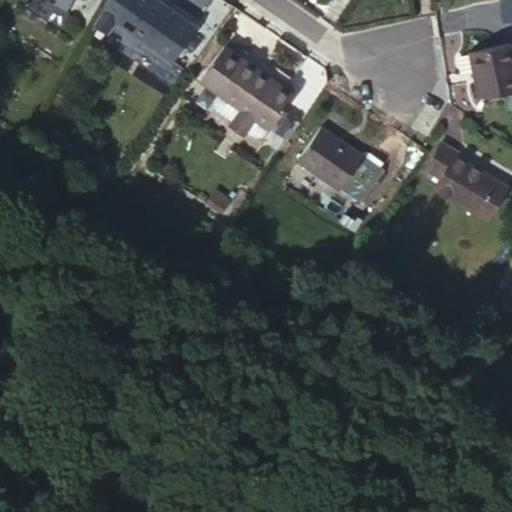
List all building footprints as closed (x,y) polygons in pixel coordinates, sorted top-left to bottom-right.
[(30,0),(27,10),(61,24),(70,0),(30,0)] [(204,26),(162,0),(145,0),(127,28),(179,62),(204,26)] [(226,14),(203,0),(162,0),(204,26),(215,34),(226,14)] [(511,0),(503,0),(503,19),(511,19),(511,0)] [(225,42),(201,78),(213,85),(236,50),(225,42)] [(511,49),(474,56),(481,101),(511,95),(511,49)] [(213,85),(227,95),(277,126),(284,130),(308,94),(250,59),(236,50),(213,85)] [(277,126),(227,95),(223,101),(224,110),(237,118),(234,123),(254,135),(257,131),(265,136),(273,133),(277,126)] [(403,157),(338,116),(315,152),(380,194),(403,157)] [(466,152),(446,140),(429,168),(446,180),(441,190),(463,206),(469,201),(484,212),(502,184),(463,157),(466,152)] [(246,203),(223,187),(212,203),(235,218),(246,203)] [(282,217),(264,207),(254,225),(272,235),(282,217)]
